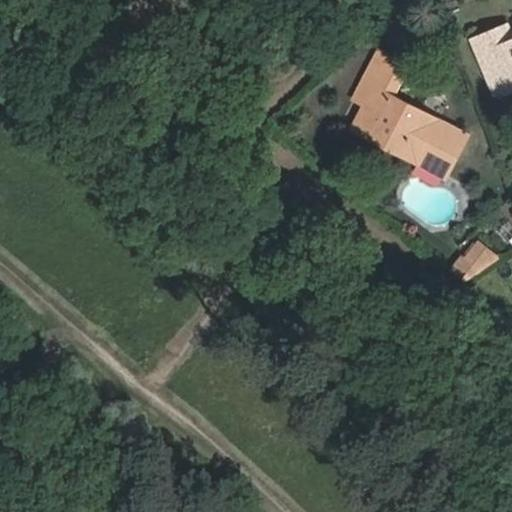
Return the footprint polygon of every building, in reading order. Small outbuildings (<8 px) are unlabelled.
[(405,47),(412,25),(393,19),(387,42),(405,47)] [(511,35),(508,37),(502,22),(470,35),(477,52),(492,46),(505,79),(511,76),(511,35)] [(511,87),(511,76),(505,79),(492,46),(477,52),(494,95),(511,87)] [(396,141),(391,149),(415,162),(438,121),(373,86),(366,99),(382,109),(372,127),(396,141)] [(352,126),(391,149),(396,141),(372,127),(382,109),(366,99),(352,126)] [(468,282),(498,257),(483,238),(453,263),(468,282)]
